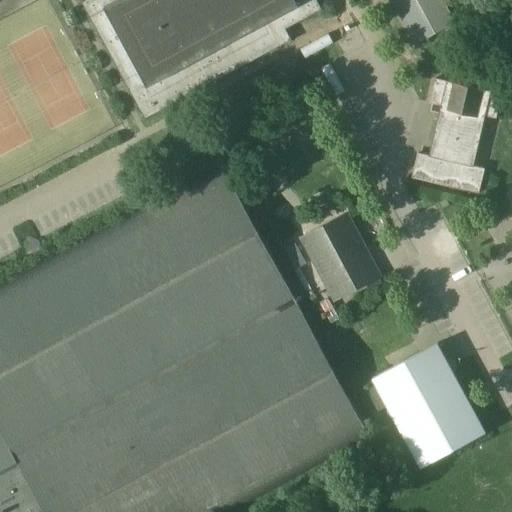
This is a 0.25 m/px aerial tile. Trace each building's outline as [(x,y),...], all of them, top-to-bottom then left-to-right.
[(145,119),(291,40),(286,29),(322,10),(316,0),(86,0),(82,3),(145,119)] [(393,0),(417,43),(454,22),(442,0),(393,0)] [(418,153),(412,178),(479,193),(485,169),(473,166),(485,116),(496,119),(502,94),(484,89),(485,85),(455,78),(454,82),(435,78),(429,103),(441,106),(429,155),(418,153)] [(232,511),(369,438),(220,164),(0,284),(0,511),(232,511)] [(336,300),(380,277),(346,213),(302,237),(336,300)] [(421,467),(486,432),(454,374),(457,364),(447,361),(437,342),(373,378),(421,467)]
